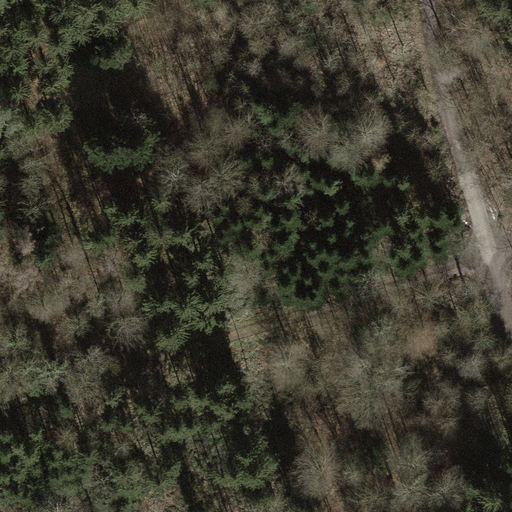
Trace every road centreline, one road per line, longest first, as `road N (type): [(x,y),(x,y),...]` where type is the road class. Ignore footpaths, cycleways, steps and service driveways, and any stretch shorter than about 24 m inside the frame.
road 1 (track): [(0,403),(511,247)]
road 2 (track): [(415,0),(483,255),(511,328)]
